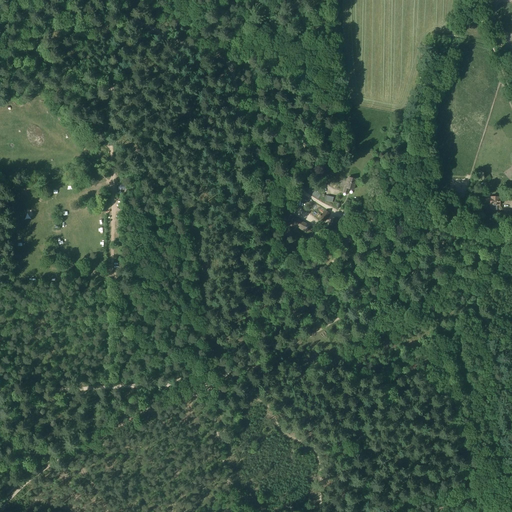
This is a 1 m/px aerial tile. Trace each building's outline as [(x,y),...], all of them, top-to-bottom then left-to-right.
[(353,190),(356,180),(348,178),(346,187),(345,187),(343,193),(347,194),(348,188),(353,190)] [(500,197),(490,197),(490,210),(497,210),(497,206),(500,206),(500,197)] [(329,214),(325,211),(320,219),(324,222),(329,214)] [(306,232),(309,227),(287,215),(284,220),(306,232)] [(336,218),(331,225),(329,229),(342,238),(345,234),(350,227),(336,218)]
